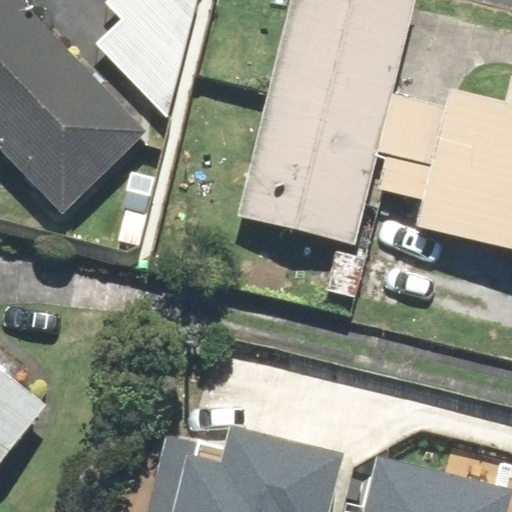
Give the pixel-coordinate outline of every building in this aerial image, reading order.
[(153,136),(18,0),(0,0),(0,145),(71,217),(153,136)] [(124,0),(139,16),(113,40),(186,124),(211,0),(124,0)] [(352,248),(362,208),(511,250),(511,111),(460,100),(457,113),(390,94),(413,0),(296,0),(242,221),(352,248)] [(0,465),(45,405),(0,371),(0,465)] [(315,511),(332,450),(227,423),(216,467),(190,460),(176,511),(315,511)] [(508,511),(511,501),(365,463),(352,511),(508,511)]
